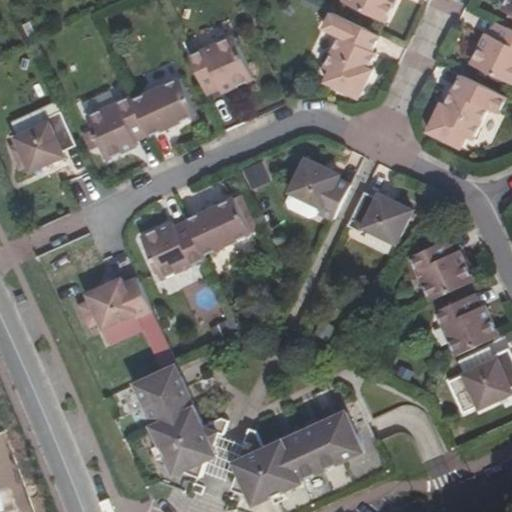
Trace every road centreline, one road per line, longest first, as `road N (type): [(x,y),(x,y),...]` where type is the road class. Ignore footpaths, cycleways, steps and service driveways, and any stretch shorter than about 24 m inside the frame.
road 1 (residential): [(0,258),(290,121),(320,118),(379,142),(476,199)]
road 2 (tertiary): [(82,511),(0,312)]
